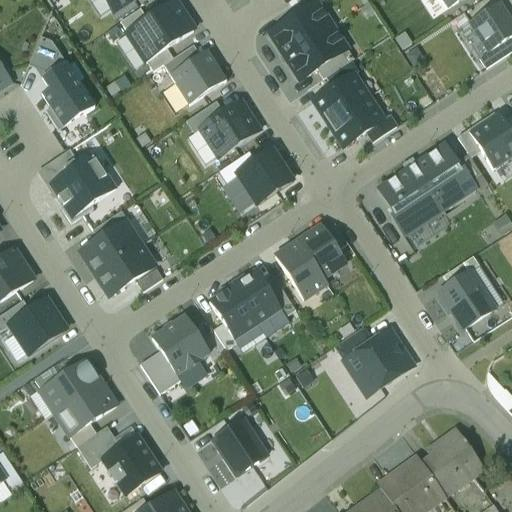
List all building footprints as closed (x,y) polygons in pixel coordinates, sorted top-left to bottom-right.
[(133,0),(105,0),(114,13),(133,0)] [(303,14),(325,0),(301,0),(296,4),(303,14)] [(461,0),(441,0),(448,9),(461,0)] [(147,20),(127,33),(146,63),(193,33),(173,3),(147,20)] [(270,35),(285,58),(332,29),(317,5),(270,35)] [(511,39),(511,26),(498,5),(469,24),(489,54),(509,41),(511,39)] [(140,10),(120,23),(127,33),(147,20),(140,10)] [(347,52),(332,29),(285,58),(300,82),(347,52)] [(51,44),(41,40),(29,67),(48,77),(65,66),(51,44)] [(511,53),(511,45),(509,41),(489,54),(479,60),(486,71),(511,53)] [(200,57),(193,47),(163,66),(170,77),(200,57)] [(353,62),(347,52),(317,71),(324,81),(327,79),(350,64),(353,62)] [(206,54),(200,57),(170,77),(189,107),(226,84),(206,54)] [(350,64),(327,79),(334,90),(353,78),(357,75),(350,64)] [(0,92),(12,84),(0,66),(0,92)] [(45,114),(58,134),(94,110),(65,66),(48,77),(42,81),(49,91),(42,95),(52,110),(45,114)] [(329,126),(368,100),(353,78),(334,90),(314,103),(329,126)] [(383,123),(368,100),(329,126),(344,149),(366,134),(383,123)] [(223,116),(199,131),(218,160),(259,133),(241,104),(223,116)] [(216,105),(187,123),(194,134),(199,131),(223,116),(216,105)] [(471,160),(481,154),(468,135),(495,118),(494,116),(457,140),(468,157),(471,160)] [(495,118),(468,135),(481,154),(492,172),(511,159),(511,136),(503,123),(499,116),(495,118)] [(511,117),(503,123),(511,136),(511,117)] [(366,134),(373,145),(396,129),(389,119),(383,123),(366,134)] [(444,148),(377,192),(394,217),(391,218),(404,238),(476,191),(463,171),(461,173),(455,165),(444,148)] [(37,174),(60,208),(63,207),(49,186),(79,166),(69,152),(37,174)] [(256,164),(237,176),(239,180),(256,206),(292,183),(272,153),(256,164)] [(249,154),(219,174),(228,187),(239,180),(237,176),(256,164),(249,154)] [(91,208),(116,192),(93,157),(79,166),(49,186),(63,207),(60,208),(71,225),(93,211),(91,208)] [(463,171),(476,191),(478,193),(488,187),(471,160),(468,157),(455,165),(461,173),(463,171)] [(92,233),(99,243),(125,225),(126,226),(128,225),(121,214),(92,233)] [(96,278),(141,249),(126,226),(125,225),(99,243),(80,255),(96,278)] [(348,247),(335,227),(325,233),(338,253),(348,247)] [(322,229),(298,244),(323,282),(346,266),(338,253),(325,233),(322,229)] [(275,260),(303,303),(327,287),(323,282),(298,244),(275,260)] [(141,249),(96,278),(109,298),(154,268),(141,249)] [(0,302),(33,281),(13,251),(0,259),(0,302)] [(442,278),(449,289),(469,276),(479,269),(473,259),(442,278)] [(156,272),(136,285),(142,295),(163,282),(156,272)] [(243,280),(231,288),(257,327),(280,312),(268,293),(255,274),(244,281),(243,280)] [(449,289),(439,295),(463,332),(493,312),(469,276),(449,289)] [(278,287),(268,293),(280,312),(285,319),(295,313),(278,287)] [(219,297),(209,304),(223,326),(233,342),(257,327),(231,288),(218,296),(219,297)] [(23,302),(0,316),(0,332),(1,333),(9,328),(9,326),(30,313),(23,302)] [(9,326),(9,328),(28,356),(66,331),(46,302),(30,313),(9,326)] [(198,364),(209,356),(185,320),(174,327),(173,326),(162,333),(163,334),(151,342),(160,354),(176,378),(187,371),(188,372),(199,365),(198,364)] [(233,342),(223,326),(213,333),(226,353),(236,346),(233,342)] [(343,363),(373,344),(363,330),(333,350),(343,363)] [(373,344),(343,363),(366,399),(413,369),(390,333),(373,344)] [(159,397),(180,384),(176,378),(160,354),(140,368),(159,397)] [(60,379),(39,393),(55,416),(101,385),(86,362),(60,379)] [(30,399),(39,393),(60,379),(53,369),(23,389),(30,399)] [(116,408),(101,385),(55,416),(70,439),(89,426),(116,408)] [(266,461),(242,424),(213,443),(237,480),(266,461)] [(96,436),(89,426),(70,439),(76,449),(96,436)] [(96,436),(76,449),(91,471),(103,462),(120,450),(107,429),(96,436)] [(482,472),(456,434),(427,453),(431,459),(422,466),(443,497),(444,498),(482,472)] [(120,450),(103,462),(125,498),(160,475),(136,440),(120,450)] [(0,456),(0,472),(5,481),(12,491),(22,484),(3,455),(0,456)] [(422,466),(417,460),(387,482),(392,490),(383,495),(395,511),(421,511),(443,497),(422,466)] [(382,493),(355,511),(395,511),(383,495),(382,493)] [(149,511),(147,511),(184,511),(180,506),(177,509),(170,497),(149,511)] [(147,511),(149,511),(143,501),(125,511),(147,511)]
